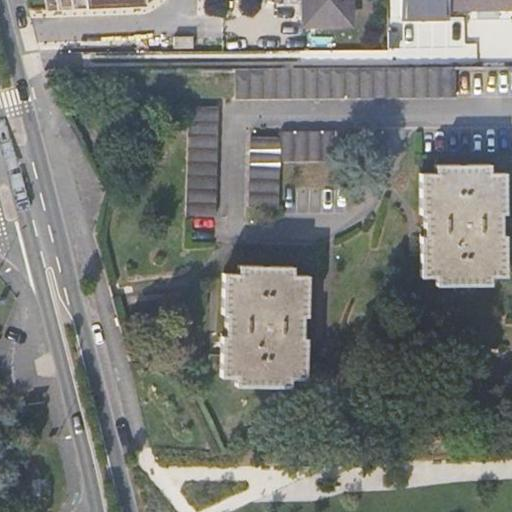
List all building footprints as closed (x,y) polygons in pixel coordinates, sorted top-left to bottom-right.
[(55,0),(58,10),(146,6),(145,0),(55,0)] [(352,26),(352,0),(304,0),(304,26),(352,26)] [(511,0),(450,0),(451,9),(511,8),(511,0)] [(175,38),(176,49),(195,48),(195,38),(175,38)] [(457,95),(456,66),(238,68),(238,97),(457,95)] [(218,108),(189,106),(188,216),(217,216),(218,108)] [(281,137),(253,137),(253,206),(280,206),(282,160),(351,159),(351,132),(282,132),(281,137)] [(489,165),(437,166),(438,175),(422,175),(422,214),(426,214),(426,238),(423,238),(424,276),(440,275),(439,284),(491,283),(491,275),(506,275),(506,237),(502,237),(501,213),(506,213),(505,174),(489,174),(489,165)] [(293,267),(240,266),(240,275),(225,274),(225,313),(228,313),(228,337),(224,337),(223,376),(239,376),(239,384),(291,385),(291,377),(306,377),(307,339),(303,339),(304,315),(308,315),(308,276),(293,276),(293,267)]
